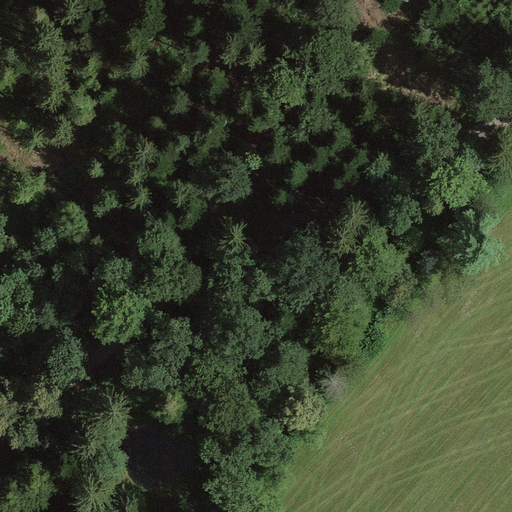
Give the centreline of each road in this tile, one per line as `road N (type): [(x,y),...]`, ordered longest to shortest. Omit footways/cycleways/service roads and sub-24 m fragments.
road 1 (track): [(511,115),(408,171),(216,230),(0,428)]
road 2 (track): [(207,511),(455,223),(447,204),(408,171)]
